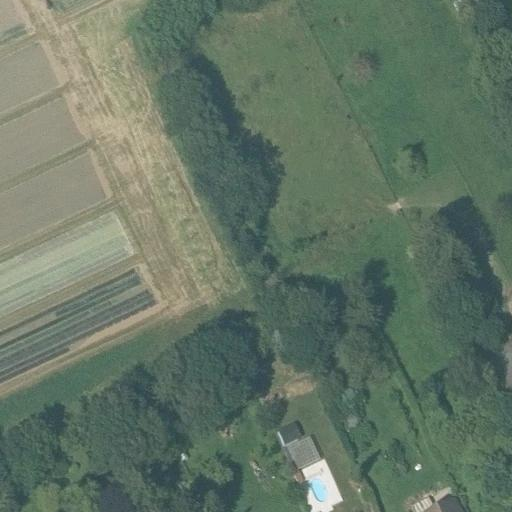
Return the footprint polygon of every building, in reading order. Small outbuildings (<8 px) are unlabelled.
[(511,356),(506,345),(484,356),(500,385),(507,398),(511,395),(511,356)] [(288,351),(276,358),(285,373),(297,367),(288,351)] [(310,355),(315,367),(324,362),(318,351),(310,355)] [(259,366),(247,373),(253,383),(265,376),(259,366)] [(300,483),(319,472),(309,453),(290,463),(300,483)]
